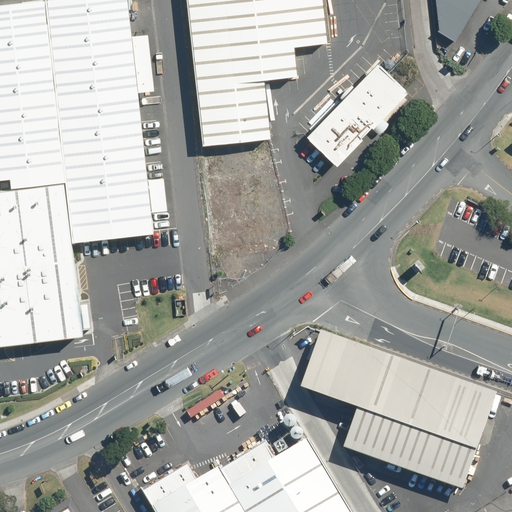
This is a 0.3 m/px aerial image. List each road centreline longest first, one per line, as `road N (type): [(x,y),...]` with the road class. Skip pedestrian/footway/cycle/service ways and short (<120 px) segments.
road 1 (primary): [(0,459),(66,430),(295,298),(511,58)]
road 2 (unknown): [(250,326),(369,511)]
